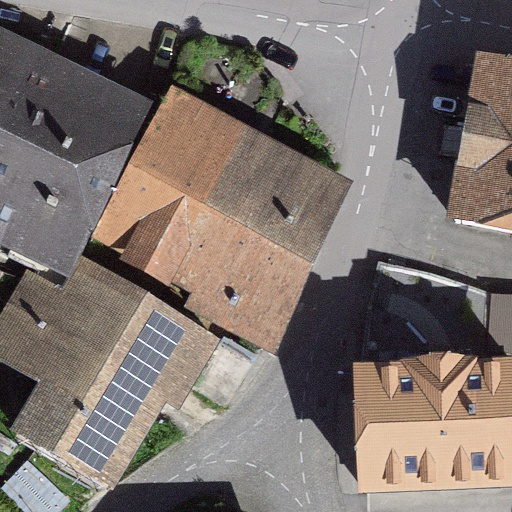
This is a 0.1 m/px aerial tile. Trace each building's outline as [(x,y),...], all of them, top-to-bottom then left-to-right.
[(0,42),(0,239),(70,273),(146,112),(0,42)] [(511,71),(483,66),(454,223),(511,233),(511,71)] [(261,348),(332,183),(171,97),(102,218),(142,240),(131,260),(165,279),(176,260),(204,276),(188,305),(261,348)] [(19,434),(106,486),(176,367),(196,378),(217,345),(82,264),(63,296),(31,279),(0,330),(0,360),(52,389),(45,403),(39,400),(19,434)] [(511,300),(490,294),(486,351),(511,353),(511,300)] [(358,380),(363,492),(511,485),(511,373),(469,375),(454,371),(425,372),(410,378),(358,380)]
